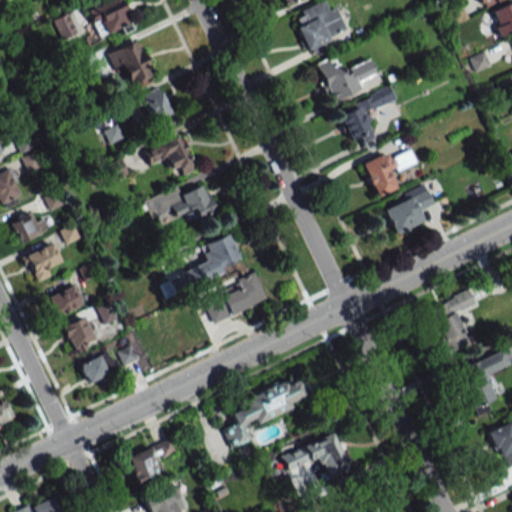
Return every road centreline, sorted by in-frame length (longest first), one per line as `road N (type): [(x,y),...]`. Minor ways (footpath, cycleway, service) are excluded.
road 1 (tertiary): [(0,473),(511,223)]
road 2 (residential): [(442,511),(195,0)]
road 3 (residential): [(98,511),(0,306)]
